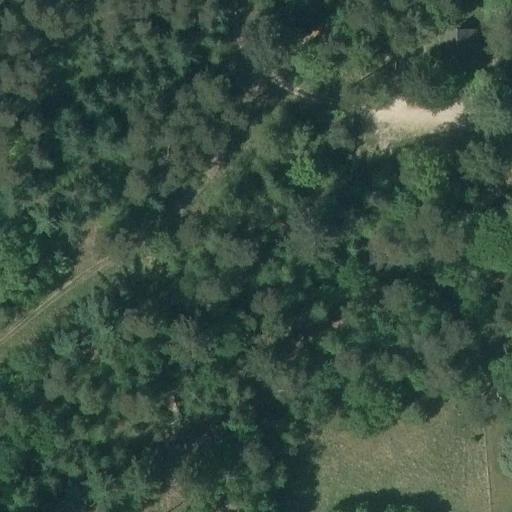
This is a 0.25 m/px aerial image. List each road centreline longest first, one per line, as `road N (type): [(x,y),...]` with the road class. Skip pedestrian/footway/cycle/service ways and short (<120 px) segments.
road 1 (track): [(0,353),(141,243),(248,103),(283,88)]
road 2 (track): [(283,88),(378,116),(443,117),(511,138)]
